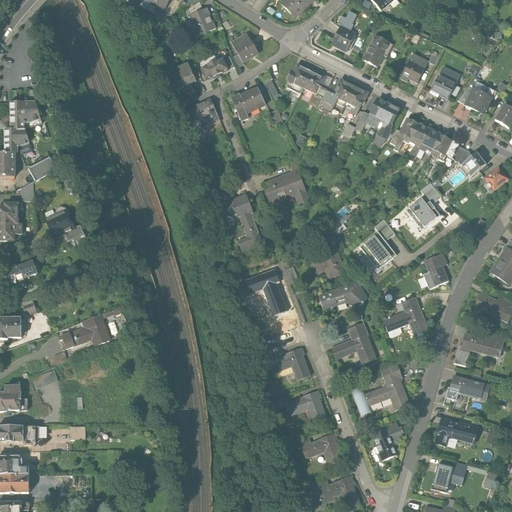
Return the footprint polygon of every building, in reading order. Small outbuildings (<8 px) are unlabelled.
[(148,0),(165,10),(170,0),(148,0)] [(285,0),(281,5),(296,20),(314,2),(312,0),(285,0)] [(381,14),(396,0),(395,0),(373,0),(371,2),(381,14)] [(185,13),(187,18),(203,12),(199,4),(185,13)] [(203,12),(187,18),(196,39),(215,30),(207,10),(203,12)] [(341,30),(340,29),(331,46),(347,54),(355,37),(350,34),(353,27),(352,27),(357,17),(349,13),(345,20),(341,18),(337,26),(342,28),(341,30)] [(157,31),(150,20),(139,26),(144,39),(157,31)] [(246,36),(231,45),(242,64),(258,55),(246,36)] [(374,38),(362,62),(377,69),(383,58),(386,59),(392,47),(374,38)] [(440,57),(434,53),(429,63),(435,66),(440,57)] [(424,70),(427,63),(413,55),(409,63),(424,70)] [(222,61),(200,71),(206,82),(227,72),(222,61)] [(409,63),(400,81),(407,84),(408,81),(416,85),(424,70),(409,63)] [(179,76),(172,79),(175,85),(178,91),(185,88),(186,91),(192,89),(190,86),(196,83),(194,79),(189,68),(188,65),(177,70),(179,76)] [(194,66),(189,68),(194,79),(199,77),(194,66)] [(303,89),(311,73),(298,67),(287,88),(293,92),(296,86),(303,89)] [(477,70),(472,67),(468,73),(473,76),(477,70)] [(459,78),(443,70),(430,95),(437,99),(438,97),(447,101),(459,78)] [(324,80),(311,73),(303,89),(315,95),(316,95),(321,84),(324,80)] [(269,74),(261,79),(265,85),(271,82),(273,81),(269,74)] [(271,82),(265,85),(273,102),(277,101),(275,97),(278,95),(271,82)] [(333,97),(346,104),(354,88),(341,82),(337,90),(333,97)] [(328,88),(321,84),(316,95),(315,95),(315,96),(322,100),(328,88)] [(178,91),(175,85),(169,87),(174,98),(180,96),(178,91)] [(330,86),(328,88),(322,100),(319,107),(331,114),(336,103),(344,107),(346,104),(333,97),(337,90),(330,86)] [(367,95),(354,88),(346,104),(352,107),(349,113),(356,116),(367,95)] [(28,91),(29,103),(35,103),(35,104),(47,101),(43,89),(34,91),(28,91)] [(238,97),(230,101),(240,124),(247,121),(245,116),(264,108),(256,90),(239,98),(238,97)] [(465,107),(472,92),(467,90),(457,103),(465,107)] [(491,101),(472,92),(465,107),(464,108),(483,117),(491,101)] [(376,128),(378,125),(388,106),(378,100),(370,116),(366,124),(372,127),(372,126),(376,128)] [(219,122),(210,102),(190,111),(191,113),(195,123),(186,127),(189,134),(188,134),(189,136),(192,135),(199,131),(219,122)] [(10,103),(10,130),(24,130),(24,125),(40,120),(35,104),(35,103),(29,103),(16,103),(10,103)] [(399,111),(388,106),(378,125),(383,128),(379,137),(385,141),(387,136),(389,137),(394,128),(391,127),(399,111)] [(511,124),(511,111),(503,106),(494,122),(508,130),(511,124)] [(276,112),(269,115),(274,126),(281,123),(276,112)] [(191,113),(182,117),(186,127),(195,123),(191,113)] [(363,113),(356,129),(355,129),(361,132),(366,124),(370,116),(363,113)] [(400,135),(411,141),(418,125),(408,120),(401,133),(400,135)] [(356,129),(347,125),(340,139),(348,143),(355,129),(356,129)] [(429,131),(418,125),(411,141),(408,145),(414,148),(408,159),(413,162),(419,150),(429,131)] [(4,130),(4,153),(14,153),(14,154),(17,154),(17,147),(19,147),(29,144),(24,130),(10,130),(4,130)] [(401,133),(396,131),(389,144),(395,147),(393,151),(398,153),(403,142),(408,145),(411,141),(400,135),(401,133)] [(419,150),(430,156),(440,136),(429,131),(419,150)] [(452,142),(440,136),(430,156),(437,160),(444,164),(446,159),(444,158),(452,142)] [(378,149),(385,141),(379,137),(373,145),(378,149)] [(308,142),(300,138),(296,146),(304,150),(308,142)] [(459,146),(452,142),(444,158),(446,159),(451,161),(458,148),(459,146)] [(31,151),(29,144),(19,147),(21,154),(31,151)] [(469,154),(458,148),(451,161),(457,164),(469,154)] [(0,153),(0,178),(14,178),(14,154),(14,153),(4,153),(0,153)] [(477,155),(473,158),(461,167),(470,179),(479,172),(486,167),(477,155)] [(50,159),(28,170),(35,182),(56,170),(50,159)] [(288,166),(292,176),(297,174),(303,172),(299,161),(288,166)] [(315,167),(308,164),(306,170),(312,173),(315,167)] [(498,169),(491,175),(484,180),(494,193),(508,182),(498,169)] [(308,202),(297,174),(292,176),(263,187),(271,207),(296,198),(299,206),(308,202)] [(348,182),(343,178),(334,189),(339,193),(348,182)] [(33,184),(22,189),(22,203),(34,203),(33,184)] [(424,198),(406,211),(421,232),(441,218),(432,206),(441,199),(430,185),(420,193),(424,198)] [(217,191),(222,205),(235,200),(229,186),(217,191)] [(246,196),(235,200),(222,205),(218,207),(224,224),(239,219),(247,239),(238,242),(243,255),(264,246),(251,215),(253,215),(246,196)] [(79,203),(71,205),(73,212),(81,210),(79,203)] [(0,208),(0,225),(18,226),(18,211),(23,211),(23,205),(3,205),(3,209),(0,208)] [(75,230),(75,229),(66,210),(61,208),(57,210),(55,215),(55,217),(45,221),(53,240),(64,235),(75,230)] [(336,223),(333,217),(329,221),(334,231),(349,219),(345,216),(336,223)] [(329,221),(321,224),(326,235),(334,231),(329,221)] [(378,234),(359,248),(376,272),(395,258),(385,244),(395,236),(384,222),(374,229),(378,234)] [(23,226),(18,226),(0,225),(0,243),(14,243),(14,236),(23,236),(23,226)] [(84,237),(80,227),(75,229),(75,230),(64,235),(67,243),(84,237)] [(511,252),(506,248),(506,249),(489,273),(508,287),(511,281),(511,252)] [(335,250),(309,260),(315,277),(325,274),(328,283),(345,277),(335,250)] [(443,255),(424,263),(429,275),(425,276),(430,290),(448,283),(442,268),(447,266),(443,255)] [(2,275),(0,275),(0,291),(16,290),(16,284),(38,276),(33,262),(16,269),(15,267),(2,268),(2,275)] [(302,293),(293,269),(287,271),(296,295),(302,293)] [(274,270),(243,281),(248,295),(262,290),(272,318),(287,313),(277,285),(279,284),(274,270)] [(367,299),(357,283),(318,298),(323,311),(346,304),(357,309),(367,299)] [(34,294),(20,299),(22,305),(32,301),(36,299),(34,294)] [(496,302),(480,295),(475,306),(482,310),(481,312),(507,325),(511,314),(511,310),(507,308),(496,302)] [(499,297),(496,302),(507,308),(510,302),(499,297)] [(415,299),(401,305),(405,314),(383,322),(388,334),(409,325),(419,352),(425,349),(423,345),(427,343),(423,334),(428,332),(415,299)] [(32,301),(22,305),(25,315),(36,311),(32,301)] [(119,309),(100,316),(102,320),(115,315),(116,317),(121,314),(119,309)] [(84,329),(59,339),(63,351),(92,341),(94,347),(110,342),(102,320),(100,316),(82,323),(84,329)] [(21,320),(0,320),(0,340),(8,341),(8,339),(21,339),(21,334),(21,321),(21,320)] [(336,322),(324,327),(327,336),(339,331),(336,322)] [(363,325),(346,331),(351,342),(331,351),(335,362),(356,353),(362,366),(375,360),(370,348),(371,347),(366,337),(368,336),(363,325)] [(484,333),(482,339),(501,344),(501,346),(503,347),(505,339),(484,333)] [(469,352),(497,359),(501,346),(501,344),(482,339),(465,334),(461,348),(458,348),(454,365),(465,368),(469,352)] [(257,359),(270,354),(268,349),(265,340),(253,345),(257,359)] [(273,361),(268,363),(269,365),(273,375),(292,368),(297,381),(309,377),(302,357),(304,356),(301,350),(287,355),(287,356),(273,361)] [(271,358),(270,354),(257,359),(259,369),(269,365),(268,363),(273,361),(271,358)] [(360,385),(349,389),(360,418),(370,414),(368,408),(390,400),(395,412),(408,407),(398,380),(401,379),(396,366),(380,372),(386,389),(365,397),(360,385)] [(474,369),(472,377),(480,379),(482,371),(474,369)] [(54,371),(32,379),(37,390),(48,386),(58,382),(54,371)] [(450,389),(449,393),(458,396),(485,403),(490,387),(483,385),(470,382),(453,377),(450,389)] [(472,377),(470,382),(483,385),(484,380),(480,379),(472,377)] [(5,395),(0,395),(0,413),(7,414),(7,412),(27,412),(27,402),(22,402),(22,395),(20,395),(20,388),(10,388),(5,390),(5,395)] [(450,389),(448,389),(445,399),(456,402),(458,396),(449,393),(450,389)] [(303,399),(288,405),(284,406),(289,418),(307,411),(313,426),(327,420),(319,400),(321,399),(318,392),(303,398),(303,399)] [(285,398),(268,405),(271,416),(277,413),(276,410),(284,406),(288,405),(286,402),(285,398)] [(460,420),(459,425),(471,428),(472,423),(460,420)] [(385,432),(373,436),(380,456),(377,457),(380,464),(397,458),(391,443),(401,439),(400,436),(403,435),(401,429),(399,430),(396,421),(383,426),(385,432)] [(459,425),(442,421),(435,445),(445,448),(447,439),(474,446),(478,430),(471,428),(459,425)] [(39,428),(0,427),(0,444),(24,445),(25,446),(31,446),(32,445),(35,445),(35,440),(39,440),(39,428)] [(502,430),(490,427),(486,442),(498,445),(502,430)] [(85,428),(70,428),(70,443),(85,443),(85,428)] [(301,448),(301,449),(306,460),(324,453),(330,467),(342,462),(335,442),(336,441),(334,435),(319,441),(311,445),(301,448)] [(298,450),(301,449),(301,448),(311,445),(309,439),(296,444),(298,450)] [(19,458),(0,457),(0,476),(29,476),(29,469),(19,469),(19,458)] [(443,467),(438,466),(431,492),(446,496),(447,492),(452,493),(454,486),(461,488),(466,470),(467,467),(466,467),(455,464),(454,470),(443,467)] [(467,467),(466,470),(467,472),(486,477),(487,473),(467,467)] [(488,473),(483,489),(493,492),(498,476),(488,473)] [(29,476),(0,476),(0,494),(29,495),(29,476)] [(118,476),(112,481),(117,487),(123,481),(118,476)] [(312,494),(305,497),(309,509),(340,496),(346,511),(359,506),(351,485),(353,484),(351,477),(335,483),(336,484),(329,487),(327,481),(310,488),(312,494)]
